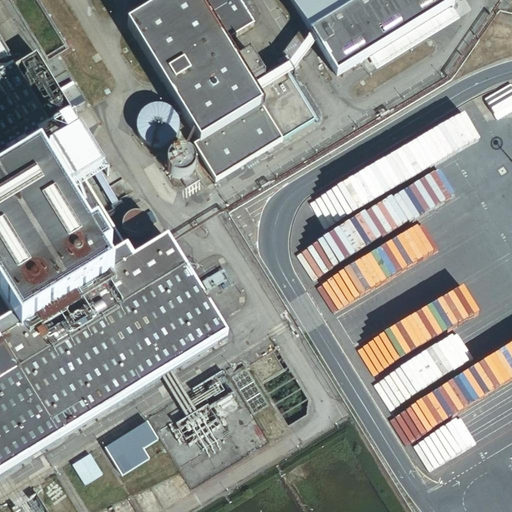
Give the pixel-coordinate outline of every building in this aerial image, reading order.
[(171,0),(127,27),(199,144),(193,147),(215,183),(283,141),(255,97),(250,90),(247,85),(234,64),(223,45),(195,0),(171,0)] [(195,0),(223,45),(255,26),(238,0),(195,0)] [(288,0),(311,37),(316,44),(336,78),(454,6),(450,0),(288,0)] [(293,74),(316,44),(311,37),(301,50),(289,66),(250,90),(255,97),(287,77),(293,74)] [(0,77),(10,72),(0,70),(0,65),(7,60),(0,48),(0,77)] [(250,55),(234,64),(247,85),(262,76),(250,55)] [(37,56),(13,70),(47,126),(71,111),(85,103),(72,83),(58,91),(37,56)] [(0,158),(7,154),(17,148),(39,135),(49,129),(47,126),(13,70),(10,72),(0,77),(0,158)] [(255,97),(283,141),(315,122),(287,77),(255,97)] [(161,106),(156,106),(152,107),(147,109),(144,111),(140,115),(138,119),(137,123),(136,128),(137,132),(138,136),(141,140),(144,144),(148,146),(152,148),(157,149),(161,148),(166,147),(170,145),(173,142),(176,138),(178,134),(179,129),(179,125),(178,120),(176,116),(173,112),(169,110),(165,107),(161,106)] [(7,154),(0,158),(0,172),(6,181),(47,156),(49,150),(39,135),(17,148),(29,150),(30,153),(29,155),(23,167),(17,170),(7,154)] [(0,343),(59,439),(166,374),(225,338),(165,241),(133,261),(108,220),(125,209),(99,168),(82,177),(63,146),(47,156),(6,181),(0,184),(0,343)] [(181,151),(178,151),(175,152),(172,154),(169,156),(168,159),(167,163),(166,166),(167,169),(168,172),(170,175),(173,177),(176,179),(179,180),(181,180),(184,179),(187,179),(188,178),(190,176),(192,175),(193,174),(194,171),(195,167),(195,164),(195,160),(193,157),(191,155),(188,153),(185,151),(181,151)] [(179,180),(185,189),(198,181),(193,174),(192,175),(190,176),(188,178),(187,179),(184,179),(181,180),(179,180)] [(139,215),(137,214),(136,214),(133,213),(130,214),(128,215),(126,216),(124,218),(122,220),(122,222),(121,225),(121,230),(121,232),(123,234),(125,237),(126,238),(129,239),(132,240),(135,240),(138,240),(140,239),(142,238),(145,235),(147,231),(147,229),(147,226),(147,223),(145,220),(143,217),(139,215)] [(0,475),(59,439),(0,343),(0,475)] [(147,424),(105,451),(122,478),(149,461),(143,452),(158,442),(147,424)] [(103,476),(90,455),(72,466),(85,487),(103,476)]
